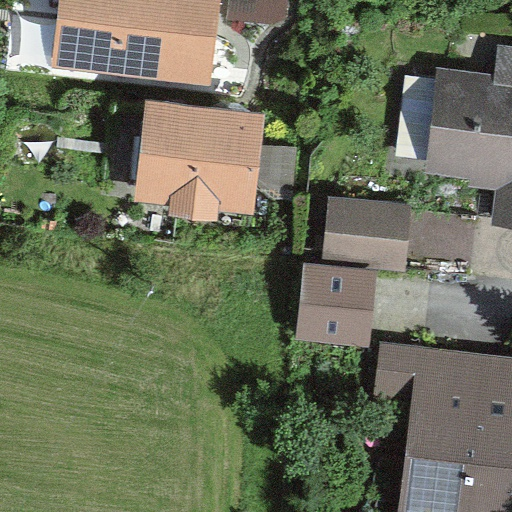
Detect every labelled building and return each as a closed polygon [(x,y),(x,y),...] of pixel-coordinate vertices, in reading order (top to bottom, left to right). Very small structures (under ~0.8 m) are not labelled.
[(212,0),(64,0),(58,57),(204,73),(212,0)] [(228,0),(228,17),(288,20),(289,0),(228,0)] [(497,81),(445,75),(445,78),(418,75),(404,84),(397,143),(404,154),(436,157),(435,161),(503,169),(497,217),(511,218),(511,48),(501,48),(497,81)] [(272,107),(158,98),(151,193),(264,202),(272,107)] [(408,206),(332,198),(326,255),(402,264),(408,206)] [(415,238),(479,241),(478,268),(511,269),(511,220),(416,216),(415,238)] [(369,271),(307,264),(300,330),(362,337),(369,271)] [(508,511),(511,486),(511,366),(384,351),(378,396),(426,402),(412,511),(508,511)]
